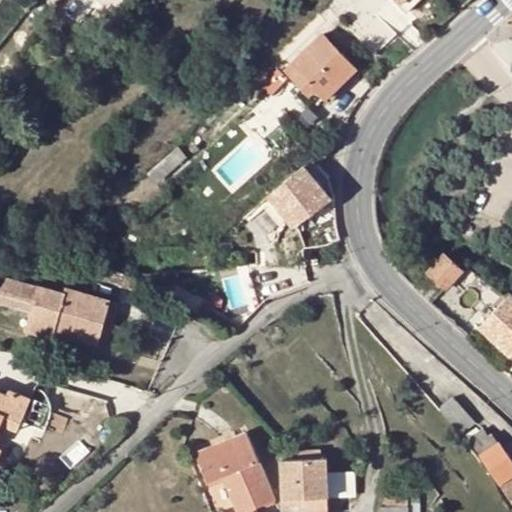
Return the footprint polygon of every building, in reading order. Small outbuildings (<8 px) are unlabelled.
[(406,0),(401,5),(408,12),(420,0),(406,0)] [(355,70),(320,35),(285,71),(298,85),(305,77),(316,90),(325,98),(355,70)] [(305,77),(298,85),(309,97),(316,90),(305,77)] [(148,176),(156,185),(186,157),(178,148),(148,176)] [(315,159),(260,205),(280,229),(288,222),(294,228),(331,197),(322,185),(330,178),(315,159)] [(463,271),(444,254),(428,272),(447,289),(463,271)] [(1,290),(35,300),(39,287),(8,278),(1,290)] [(99,343),(105,322),(110,301),(66,289),(65,294),(39,287),(35,300),(27,329),(53,336),(54,332),(56,325),(63,327),(61,334),(99,343)] [(511,294),(510,293),(509,294),(479,325),(511,357),(511,356),(511,294)] [(118,303),(110,301),(105,322),(113,324),(118,303)] [(237,355),(218,370),(229,382),(230,381),(246,367),(237,355)] [(0,457),(3,451),(0,449),(0,429),(2,425),(4,418),(21,424),(31,399),(11,389),(9,394),(0,390),(0,457)] [(456,397),(440,409),(461,433),(476,421),(456,397)] [(4,418),(2,425),(18,431),(21,424),(4,418)] [(484,429),(469,439),(511,501),(511,458),(500,441),(495,444),(484,429)] [(248,430),(197,451),(209,481),(224,475),(226,481),(239,511),(258,511),(257,508),(276,499),(248,430)] [(299,450),(299,459),(323,458),(322,449),(299,450)] [(323,458),(299,459),(282,459),(283,490),(284,498),(291,498),(291,511),(329,511),(327,458),(323,458)] [(224,475),(209,481),(212,487),(226,481),(224,475)] [(389,495),(389,505),(409,505),(409,495),(389,495)]
